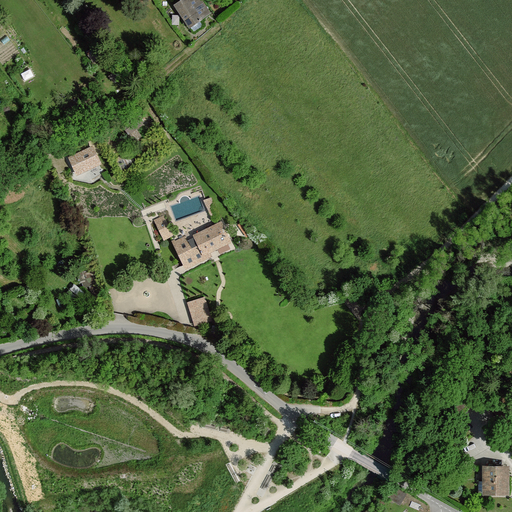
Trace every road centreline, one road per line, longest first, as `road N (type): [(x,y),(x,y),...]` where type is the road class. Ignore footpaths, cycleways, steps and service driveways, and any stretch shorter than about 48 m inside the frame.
road 1 (unclassified): [(0,352),(121,329),(198,343),(296,419),(451,511)]
road 2 (track): [(216,29),(118,112),(0,176)]
road 3 (track): [(423,260),(377,300),(356,400)]
